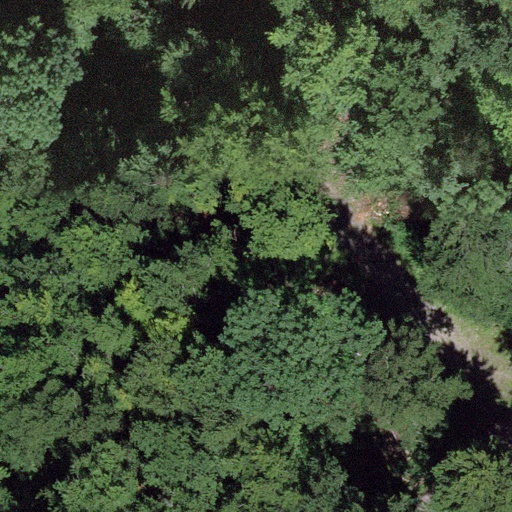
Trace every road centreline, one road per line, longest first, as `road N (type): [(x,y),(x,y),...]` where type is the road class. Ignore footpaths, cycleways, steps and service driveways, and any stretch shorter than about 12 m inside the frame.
road 1 (track): [(132,0),(407,215),(462,304),(481,374),(491,445),(484,511)]
road 2 (track): [(511,431),(395,511)]
